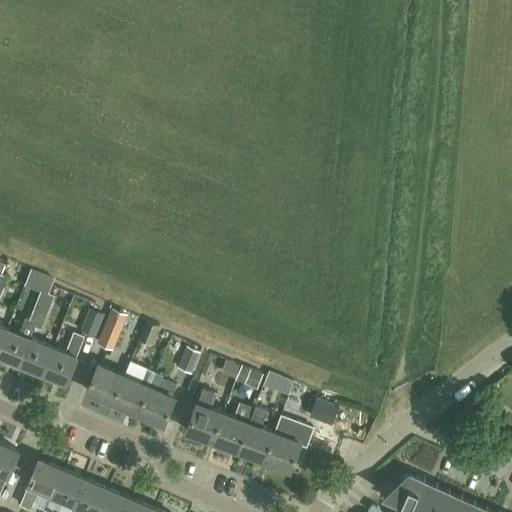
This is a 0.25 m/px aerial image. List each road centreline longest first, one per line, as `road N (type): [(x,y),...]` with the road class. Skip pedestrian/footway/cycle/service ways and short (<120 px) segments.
road 1 (residential): [(0,407),(35,422),(64,413),(160,453),(167,478),(248,511)]
road 2 (unclassified): [(320,511),(357,465),(511,344)]
